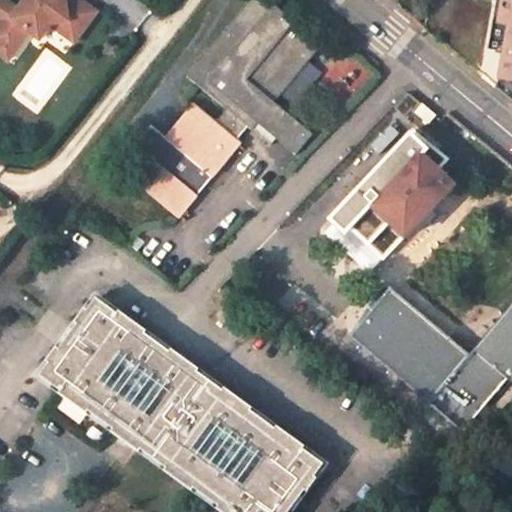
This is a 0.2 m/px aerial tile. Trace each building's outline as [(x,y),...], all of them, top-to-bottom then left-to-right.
[(7,0),(0,0),(0,17),(2,19),(0,22),(0,51),(9,58),(29,30),(41,38),(51,22),(75,40),(97,10),(83,0),(24,0),(19,8),(7,0)] [(273,101),(317,48),(290,26),(294,21),(274,4),(270,9),(259,0),(249,0),(187,75),(226,108),(214,123),(235,141),(247,125),(270,144),(276,138),(296,154),(313,134),(273,101)] [(496,0),(428,0),(426,31),(482,77),(492,22),(496,0)] [(511,0),(503,0),(499,23),(492,22),(482,77),(511,102),(511,0)] [(503,0),(496,0),(492,22),(499,23),(503,0)] [(179,215),(238,144),(235,141),(214,123),(193,106),(167,136),(158,147),(153,143),(146,151),(152,155),(134,177),(179,215)] [(153,125),(137,143),(146,151),(153,143),(158,147),(167,136),(153,125)] [(375,209),(405,236),(455,184),(420,152),(419,153),(402,137),(354,189),(356,191),(324,225),(336,235),(352,217),(360,225),(375,209)] [(319,254),(336,235),(324,225),(307,243),(319,254)] [(397,286),(357,333),(433,399),(474,352),(397,286)] [(116,425),(142,445),(141,447),(168,467),(169,464),(196,484),(194,486),(220,505),(222,503),(234,511),(271,511),(306,466),(295,458),(301,450),(274,430),(276,428),(250,409),(248,411),(221,391),(223,389),(197,370),(195,372),(169,353),(170,351),(144,332),(143,334),(116,314),(117,312),(97,297),(41,374),(62,389),(64,387),(90,407),(89,409),(114,428),(116,425)] [(511,308),(474,352),(433,399),(468,429),(511,377),(511,308)] [(116,314),(143,334),(144,332),(146,330),(120,310),(117,312),(116,314)] [(198,368),(172,349),(170,351),(169,353),(195,372),(197,370),(198,368)] [(90,407),(64,387),(62,389),(60,392),(87,412),(89,409),(90,407)] [(252,407),(225,387),(223,389),(221,391),(248,411),(250,409),(252,407)] [(142,445),(116,425),(114,428),(112,430),(139,449),(141,447),(142,445)] [(304,445),(277,425),(276,428),(274,430),(301,450),(303,447),(304,445)] [(287,511),(324,462),(303,447),(301,450),(295,458),(306,466),(271,511),(287,511)] [(166,469),(193,488),(194,486),(196,484),(169,464),(168,467),(166,469)] [(218,508),(223,511),(234,511),(222,503),(220,505),(218,508)]
